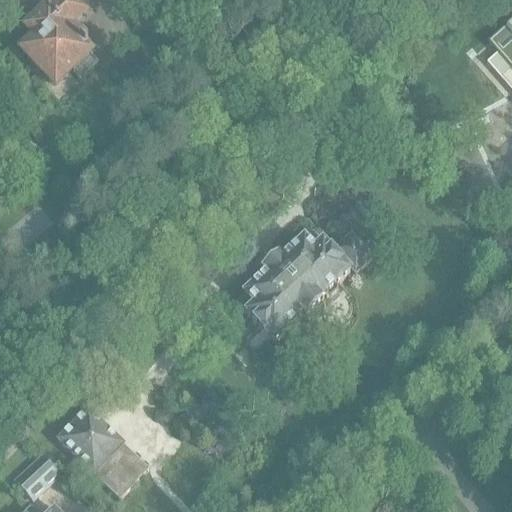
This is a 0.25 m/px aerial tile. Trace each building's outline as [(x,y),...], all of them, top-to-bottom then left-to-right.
[(85,15),(72,1),(71,0),(43,0),(48,5),(25,27),(38,41),(24,54),(56,88),(71,73),(80,82),(97,66),(88,57),(91,55),(81,44),(83,42),(71,29),(85,15)] [(507,30),(488,46),(511,73),(511,27),(510,29),(507,30)] [(382,88),(371,97),(398,127),(409,117),(382,88)] [(323,307),(342,291),(355,280),(373,263),(352,241),(332,259),(313,238),(283,266),(274,257),(258,271),(267,281),(237,309),(247,320),(274,350),(303,325),(313,327),(316,327),(319,326),(322,324),(324,320),(325,316),(325,312),(324,310),(323,307)] [(147,474),(122,450),(123,449),(88,415),(59,444),(95,479),(96,478),(120,502),(147,474)] [(41,460),(14,485),(33,506),(60,481),(41,460)]
